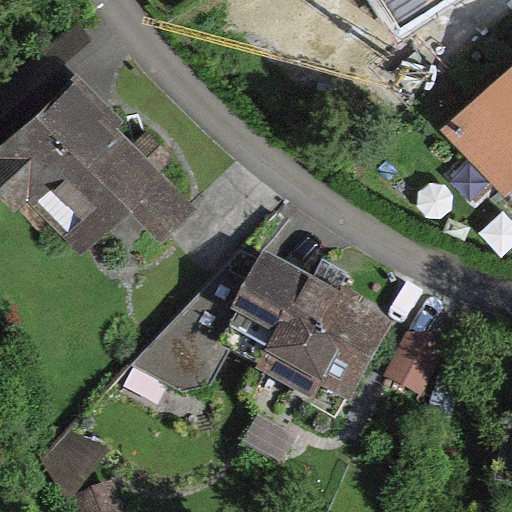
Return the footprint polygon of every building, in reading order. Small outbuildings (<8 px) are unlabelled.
[(415,0),(389,0),(399,12),(415,0)] [(511,170),(511,49),(447,110),(507,175),(511,170)] [(87,73),(0,152),(0,167),(29,198),(38,190),(90,246),(142,199),(173,232),(206,201),(87,73)] [(401,327),(278,259),(247,315),(286,337),(269,367),(325,397),(331,387),(359,403),(401,327)] [(447,349),(413,334),(394,375),(428,390),(447,349)]
